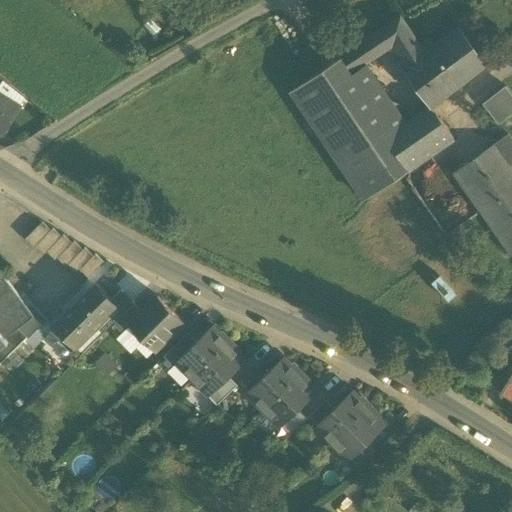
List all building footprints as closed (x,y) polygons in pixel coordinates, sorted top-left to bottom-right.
[(397,19),(345,54),(356,69),(366,62),(388,48),(395,44),(409,31),(400,17),(397,19)] [(429,106),(430,107),(432,106),(487,63),(458,26),(433,45),(432,45),(440,56),(439,56),(452,74),(422,95),(429,106)] [(398,62),(419,47),(409,31),(395,44),(388,48),(398,62)] [(398,62),(422,95),(452,74),(439,56),(440,56),(432,45),(433,45),(429,40),(419,47),(398,62)] [(351,73),(356,69),(345,54),(290,91),(300,105),(364,200),(408,170),(399,156),(385,137),(392,133),(351,73)] [(407,122),(366,62),(356,69),(351,73),(392,133),(407,122)] [(26,97),(3,79),(0,83),(0,93),(6,98),(5,100),(16,107),(18,108),(19,108),(26,97)] [(483,104),(498,123),(511,112),(511,94),(506,86),(483,104)] [(0,131),(3,134),(19,108),(18,108),(16,107),(5,100),(6,98),(0,93),(0,131)] [(429,106),(409,121),(421,139),(445,125),(432,106),(430,107),(429,106)] [(385,137),(399,156),(421,139),(409,121),(407,122),(392,133),(385,137)] [(445,125),(421,139),(399,156),(408,170),(454,139),(445,125)] [(480,212),(511,255),(511,254),(511,169),(509,166),(511,163),(511,139),(508,134),(452,173),(480,212)] [(34,247),(36,245),(51,230),(42,222),(25,239),(34,247)] [(44,253),(46,251),(61,237),(53,228),(51,230),(36,245),(44,253)] [(55,260),(57,258),(72,243),(63,234),(61,237),(46,251),(55,260)] [(66,266),(68,264),(83,249),(74,241),(72,243),(57,258),(66,266)] [(76,273),(80,269),(93,256),(85,247),(83,249),(68,264),(76,273)] [(95,254),(93,256),(80,269),(88,278),(104,262),(95,254)] [(0,269),(0,331),(5,337),(18,327),(34,315),(33,313),(0,269)] [(95,286),(70,309),(91,331),(107,316),(116,308),(110,301),(95,286)] [(107,316),(114,323),(134,303),(122,291),(110,301),(116,308),(107,316)] [(129,325),(154,350),(183,321),(158,296),(142,311),(129,325)] [(114,323),(122,332),(129,325),(142,311),(134,303),(114,323)] [(34,315),(18,327),(27,336),(28,338),(47,319),(38,309),(33,313),(34,315)] [(75,347),(91,331),(70,309),(54,325),(75,347)] [(212,326),(199,339),(202,341),(215,329),(212,326)] [(0,362),(27,336),(18,327),(5,337),(8,341),(0,347),(0,362)] [(176,361),(193,378),(231,341),(222,331),(219,334),(215,329),(202,341),(199,339),(196,342),(176,361)] [(164,356),(172,365),(176,361),(196,342),(187,333),(164,356)] [(229,376),(232,373),(229,370),(242,357),(238,353),(240,350),(231,341),(193,378),(210,395),(229,376)] [(245,361),(242,357),(229,370),(232,373),(245,361)] [(283,358),(270,370),(273,373),(286,361),(283,358)] [(247,392),(264,409),(302,372),(293,362),(290,365),(286,361),(273,373),(270,370),(265,375),(248,392),(247,392)] [(239,383),(248,392),(265,375),(257,366),(239,383)] [(299,409),(304,404),(301,401),(313,389),(309,384),(312,382),(302,372),(264,409),(281,426),(299,409)] [(511,372),(501,392),(511,397),(511,372)] [(209,396),(217,405),(237,385),(229,376),(210,395),(209,396)] [(316,392),(313,389),(301,401),(304,404),(316,392)] [(352,391),(339,403),(342,406),(355,394),(352,391)] [(316,425),(333,443),(371,405),(362,396),(359,399),(355,394),(342,406),(339,403),(334,408),(317,425),(316,425)] [(308,417),(317,425),(334,408),(326,400),(308,417)] [(381,415),(371,405),(333,443),(350,460),(367,443),(372,438),(370,435),(382,422),(378,418),(381,415)] [(281,426),(290,434),(307,418),(299,409),(281,426)] [(385,425),(382,422),(370,435),(372,438),(385,425)] [(350,460),(358,468),(376,451),(367,443),(350,460)]
